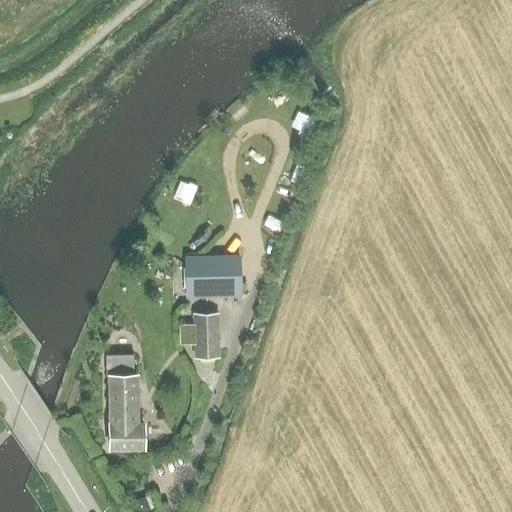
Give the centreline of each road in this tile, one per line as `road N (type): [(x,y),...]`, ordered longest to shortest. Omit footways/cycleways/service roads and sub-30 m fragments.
road 1 (track): [(261,280),(228,166),(232,146),(258,128),(271,130),(281,151)]
road 2 (secondary): [(86,511),(0,380)]
